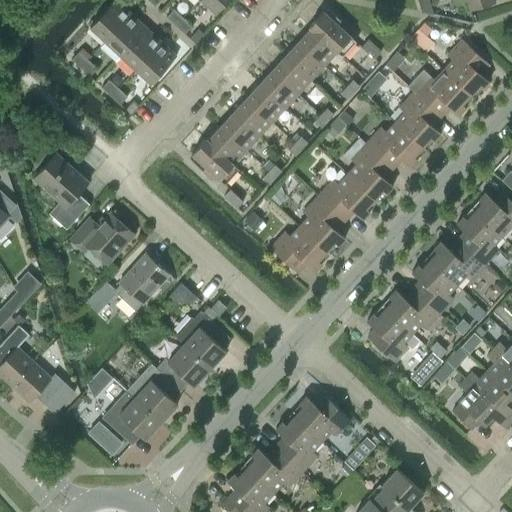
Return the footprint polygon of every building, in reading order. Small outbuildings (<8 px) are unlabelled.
[(159,0),(146,0),(145,2),(154,10),(161,1),(159,0)] [(202,0),(200,2),(215,16),(230,0),(202,0)] [(464,0),(465,3),(466,2),(470,14),(495,6),(492,0),(464,0)] [(106,45),(131,18),(114,3),(89,30),(106,45)] [(175,29),(183,21),(173,12),(166,20),(175,29)] [(311,26),(345,56),(356,44),(347,36),(350,32),(328,12),(324,15),(323,14),(311,26)] [(131,18),(106,45),(114,53),(109,59),(115,64),(120,58),(146,31),(131,18)] [(183,21),(175,29),(184,37),(191,29),(183,21)] [(299,44),(324,67),(336,55),(342,59),(345,56),(311,26),(309,29),(310,31),(299,44)] [(419,29),(411,38),(426,51),(434,42),(419,29)] [(198,30),(190,38),(196,44),(204,35),(198,30)] [(126,64),(136,72),(160,45),(146,31),(120,58),(115,64),(121,70),(126,64)] [(365,41),(361,46),(374,58),(379,54),(380,52),(367,40),(365,41)] [(444,73),(470,97),(478,88),(482,91),(489,84),(480,76),(489,66),(462,41),(447,58),(453,63),(444,73)] [(324,67),(299,44),(285,58),(311,82),(324,67)] [(160,45),(136,72),(151,86),(176,59),(160,45)] [(81,72),(88,64),(78,55),(71,63),(81,72)] [(272,72),(298,96),(311,82),(285,58),(272,72)] [(88,64),(81,72),(89,80),(96,72),(88,64)] [(406,86),(414,93),(441,118),(450,109),(459,116),(466,109),(462,106),(470,97),(444,73),(435,83),(421,70),(406,86)] [(298,96),(272,72),(259,86),(285,110),(298,96)] [(345,86),(352,92),(358,86),(350,79),(345,86)] [(111,100),(118,91),(108,83),(101,91),(111,100)] [(246,100),(272,124),(285,110),(259,86),(246,100)] [(352,92),(345,86),(339,92),(346,99),(352,92)] [(118,91),(111,100),(119,108),(127,99),(118,91)] [(441,118),(414,93),(399,110),(405,115),(396,126),(422,150),(430,140),(434,143),(441,136),(432,128),(441,118)] [(272,124),(246,100),(233,115),(259,138),(272,124)] [(139,109),(133,103),(125,112),(131,117),(139,109)] [(318,114),(326,121),(332,114),(325,108),(318,114)] [(339,118),(347,125),(353,119),(345,112),(339,118)] [(326,121),(318,114),(312,121),(319,128),(326,121)] [(220,129),(246,152),(259,138),(233,115),(220,129)] [(366,145),(393,170),(402,161),(411,169),(418,161),(414,158),(422,150),(396,126),(387,135),(381,129),(366,145)] [(246,152),(220,129),(207,143),(205,141),(203,144),(236,174),(238,171),(233,167),(246,152)] [(34,130),(29,136),(37,143),(42,137),(34,130)] [(292,143),(300,149),(306,142),(299,136),(292,143)] [(300,149),(292,143),(286,149),(293,156),(300,149)] [(236,174),(203,144),(191,156),(193,158),(189,161),(212,182),(215,178),(224,187),(236,174)] [(348,177),(374,201),(382,192),(386,195),(393,188),(384,180),(393,170),(366,145),(351,162),(357,168),(348,177)] [(66,233),(89,208),(77,198),(88,186),(56,157),(33,182),(59,206),(48,217),(66,233)] [(268,160),(262,167),(267,171),(273,165),(268,160)] [(267,171),(274,178),(280,171),(273,165),(267,171)] [(274,178),(267,171),(261,178),(267,184),(274,178)] [(318,197),(346,222),(354,213),(363,221),(369,213),(366,210),(374,201),(348,177),(339,187),(333,181),(318,197)] [(230,204),(236,198),(230,192),(224,198),(230,204)] [(474,213),(500,237),(509,228),(511,230),(511,202),(502,193),(494,202),(485,194),(478,202),(482,205),(474,213)] [(300,229),(326,253),(334,244),(338,248),(345,240),(336,232),(346,222),(318,197),(303,214),(309,220),(300,229)] [(236,198),(230,204),(237,210),(243,204),(236,198)] [(0,227),(9,217),(0,208),(0,227)] [(252,230),(261,220),(253,212),(244,222),(252,230)] [(500,237),(474,213),(467,221),(464,218),(457,225),(465,233),(457,242),(484,267),(499,251),(492,245),(500,237)] [(106,268),(133,238),(110,217),(98,231),(90,223),(70,244),(82,255),(87,250),(106,268)] [(326,253),(300,229),(291,239),(285,233),(270,250),(297,275),(306,265),(315,273),(322,265),(318,262),(326,253)] [(484,267),(457,242),(449,250),(440,243),(433,250),(437,254),(429,262),(455,286),(464,276),(470,282),(484,267)] [(113,292),(104,285),(85,306),(97,317),(117,296),(135,313),(169,276),(146,255),(113,292)] [(455,286),(429,262),(422,269),(419,266),(412,274),(420,281),(412,290),(439,316),(454,300),(448,294),(455,286)] [(25,299),(40,283),(31,275),(16,291),(25,299)] [(180,282),(167,296),(173,301),(190,303),(196,296),(180,282)] [(504,288),(498,282),(492,287),(499,293),(504,288)] [(439,316),(412,290),(404,299),(396,291),(389,299),(392,302),(385,310),(411,334),(419,325),(425,330),(439,316)] [(0,317),(4,322),(16,309),(7,301),(0,307),(0,317)] [(226,310),(224,308),(218,302),(211,310),(219,318),(226,310)] [(378,318),(374,315),(367,322),(376,330),(367,339),(395,364),(409,348),(413,348),(420,341),(411,334),(385,310),(378,318)] [(193,323),(192,321),(175,339),(183,346),(210,370),(226,353),(217,345),(225,336),(202,314),(193,323)] [(19,325),(23,321),(16,315),(12,319),(19,325)] [(462,319),(454,327),(460,333),(468,325),(462,319)] [(0,375),(12,387),(34,363),(18,348),(29,335),(19,325),(0,345),(0,375)] [(479,326),(474,331),(481,337),(485,332),(479,326)] [(474,332),(468,339),(475,346),(481,339),(474,332)] [(511,346),(508,350),(500,343),(493,350),(511,367),(511,346)] [(156,370),(176,389),(185,380),(194,388),(210,370),(183,346),(168,363),(165,360),(156,370)] [(511,367),(493,350),(487,357),(495,365),(487,373),(511,395),(511,367)] [(422,361),(433,371),(441,362),(430,352),(422,361)] [(453,355),(446,362),(454,369),(460,361),(453,355)] [(446,362),(434,375),(441,382),(454,369),(446,362)] [(34,363),(12,387),(30,403),(36,397),(55,414),(75,392),(55,374),(51,378),(34,363)] [(156,370),(152,366),(127,393),(134,400),(135,399),(161,423),(177,406),(169,398),(176,389),(156,370)] [(101,370),(92,379),(103,389),(112,380),(101,370)] [(511,396),(511,395),(487,373),(481,380),(473,373),(466,380),(511,423),(511,422),(511,409),(505,403),(511,396)] [(511,423),(466,380),(460,387),(468,395),(460,403),(461,404),(452,413),(471,430),(480,421),(485,426),(492,418),(506,430),(511,423)] [(134,400),(127,393),(103,419),(128,442),(136,433),(145,441),(161,423),(135,399),(134,400)] [(294,417),(320,442),(330,431),(336,437),(351,421),(323,396),(314,405),(306,398),(299,405),(303,408),(294,417)] [(275,448),(302,473),(318,456),(312,451),(320,442),(294,417),(286,426),(283,423),(276,430),(284,438),(275,448)] [(98,421),(88,432),(112,454),(122,443),(98,421)] [(366,437),(355,450),(364,458),(375,446),(375,445),(378,441),(373,436),(369,440),(366,437)] [(246,469),(272,493),(281,483),(288,489),(302,473),(275,448),(266,458),(258,450),(251,457),(255,461),(246,469)] [(351,471),(344,464),(339,470),(346,477),(351,471)] [(272,493),(246,469),(238,478),(235,475),(228,482),(236,490),(222,506),(228,511),(266,511),(270,508),(263,503),(272,493)] [(378,495),(395,511),(414,511),(410,508),(424,493),(397,470),(382,488),(383,489),(378,495)] [(395,511),(378,495),(372,501),(370,500),(359,511),(395,511)]
